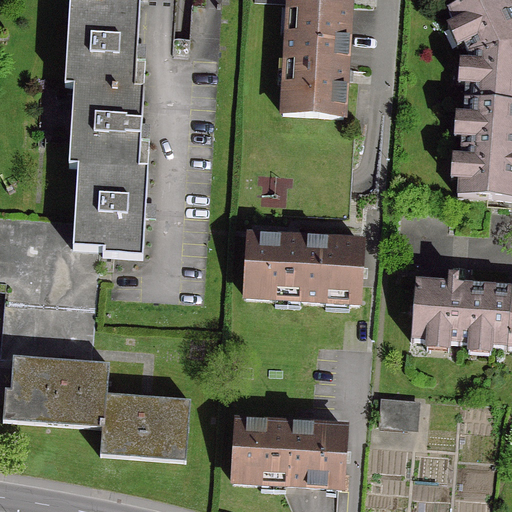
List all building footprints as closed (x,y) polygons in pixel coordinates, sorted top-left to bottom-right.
[(511,13),(505,0),(469,0),(445,12),(453,28),(459,29),(464,39),(461,45),(466,55),(511,58),(511,13)] [(62,88),(62,89),(141,94),(142,92),(132,92),(138,5),(98,2),(97,8),(67,6),(67,8),(77,9),(76,34),(66,34),(64,65),(74,66),(72,89),(62,88)] [(341,121),(343,93),(348,8),(314,6),(314,8),(287,6),(280,117),(341,121)] [(455,199),(511,203),(511,58),(466,55),(465,66),(470,70),(469,81),(464,85),(461,122),(466,126),(465,138),(459,141),(458,163),(463,167),(462,179),(456,182),(455,199)] [(146,172),(137,172),(141,94),(62,89),(62,90),(81,91),(80,114),(70,113),(68,145),(78,145),(76,168),(66,168),(66,169),(146,173),(146,172)] [(100,254),(100,259),(140,262),(146,173),(66,169),(66,170),(85,171),(84,194),(74,193),(72,224),(82,225),(80,253),(100,254)] [(300,304),(303,243),(247,240),(244,300),(300,304)] [(360,246),(303,243),(300,304),(356,307),(360,246)] [(511,290),(454,287),(455,278),(447,278),(446,286),(413,284),(408,343),(426,345),(430,340),(442,341),(446,346),(468,348),(472,344),(484,344),(488,349),(511,351),(511,290)] [(98,459),(99,459),(106,368),(11,361),(8,394),(3,393),(0,425),(2,425),(3,418),(98,425),(97,432),(100,432),(98,459)] [(107,368),(106,368),(99,459),(100,459),(100,452),(182,458),(182,465),(184,466),(188,405),(105,398),(107,368)] [(377,430),(406,432),(408,405),(379,402),(377,430)] [(231,485),(280,488),(285,489),(289,428),(235,424),(231,485)] [(343,431),(289,428),(285,489),(339,492),(343,431)]
